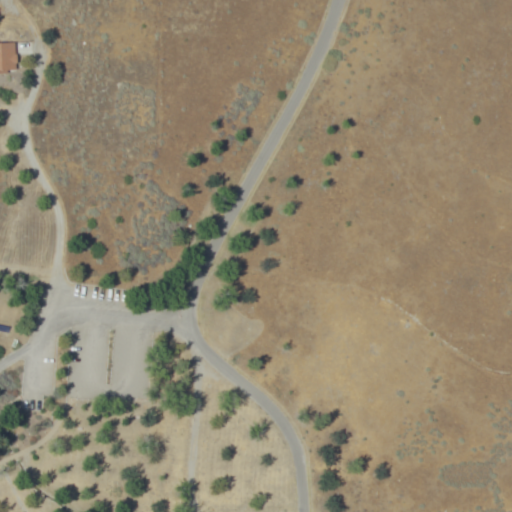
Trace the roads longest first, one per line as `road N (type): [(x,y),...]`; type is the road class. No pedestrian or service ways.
road 1 (residential): [(0,362),(40,333),(133,331),(190,313),(325,41),(335,0)]
road 2 (residential): [(70,329),(60,279),(64,216),(22,136),(40,44)]
road 3 (residential): [(311,511),(311,474),(275,410),(190,313)]
road 4 (residential): [(0,468),(56,436),(70,329)]
